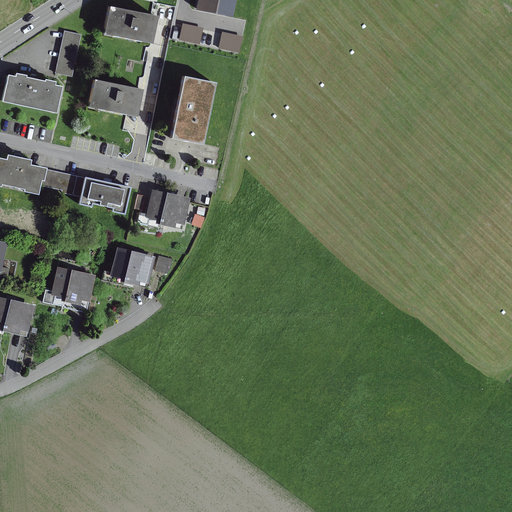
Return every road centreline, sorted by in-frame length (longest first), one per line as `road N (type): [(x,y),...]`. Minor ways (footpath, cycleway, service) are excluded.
road 1 (residential): [(0,139),(207,183)]
road 2 (residential): [(0,390),(155,305)]
